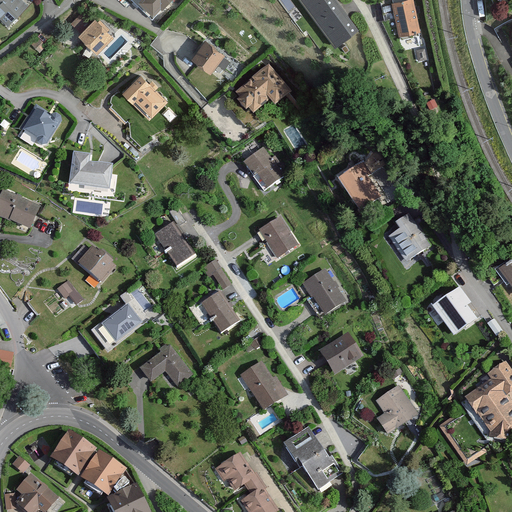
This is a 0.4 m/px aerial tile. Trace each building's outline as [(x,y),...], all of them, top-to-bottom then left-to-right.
[(0,0),(0,20),(8,28),(28,6),(21,0),(0,0)] [(141,0),(138,3),(153,18),(171,0),(141,0)] [(336,0),(300,0),(336,48),(360,31),(336,0)] [(415,0),(404,0),(393,2),(400,36),(422,32),(415,0)] [(97,21),(79,37),(94,54),(113,38),(97,21)] [(224,56),(205,42),(192,60),(210,74),(224,56)] [(292,94),(269,65),(251,80),(253,82),(239,93),(242,97),(236,102),(245,113),(249,110),(252,115),(270,101),(275,108),(286,99),(292,94)] [(167,103),(141,75),(121,93),(132,105),(135,102),(151,118),(167,103)] [(61,118),(37,105),(21,132),(36,140),(36,144),(38,147),(42,148),(46,146),(61,123),(61,118)] [(286,177),(265,148),(244,164),(254,178),(258,175),(268,190),(286,177)] [(90,155),(73,153),(68,186),(109,191),(112,167),(89,164),(90,155)] [(363,164),(339,181),(361,214),(385,197),(363,164)] [(40,206),(0,188),(0,189),(0,216),(29,230),(40,206)] [(400,230),(390,237),(407,263),(432,246),(410,214),(396,224),(400,230)] [(281,218),(261,232),(279,259),(299,245),(281,218)] [(177,223),(157,236),(177,268),(197,255),(177,223)] [(117,265),(92,245),(78,264),(102,284),(117,265)] [(233,285),(217,260),(203,269),(209,277),(213,275),(224,291),(233,285)] [(511,261),(499,271),(511,289),(511,261)] [(327,270),(305,285),(326,316),(348,302),(327,270)] [(69,281),(58,290),(73,309),(84,300),(69,281)] [(459,289),(435,306),(455,334),(479,317),(459,289)] [(221,291),(202,304),(222,332),(241,319),(221,291)] [(129,306),(101,326),(117,347),(145,325),(129,306)] [(351,332),(320,350),(335,374),(365,356),(351,332)] [(172,343),(142,366),(153,380),(166,370),(178,385),(195,373),(172,343)] [(0,349),(0,367),(10,369),(13,352),(0,349)] [(264,361),(242,375),(265,410),(287,397),(264,361)] [(492,379),(467,397),(495,437),(511,441),(511,440),(511,393),(511,392),(511,366),(508,361),(489,373),(492,379)] [(402,385),(377,400),(386,414),(378,419),(388,435),(420,415),(402,385)] [(330,458),(309,428),(285,444),(301,467),(304,465),(320,490),(345,474),(333,456),(330,458)] [(97,449),(69,430),(51,457),(79,476),(97,449)] [(128,468),(100,450),(81,478),(109,497),(128,468)] [(243,451),(217,467),(225,480),(228,478),(236,490),(245,485),(251,494),(242,500),(249,511),(277,511),(280,510),(243,451)] [(32,464),(21,455),(14,464),(24,473),(32,464)] [(46,511),(60,496),(31,473),(18,489),(25,495),(17,504),(26,511),(38,511),(40,509),(43,511),(46,511)] [(152,511),(138,483),(108,498),(114,511),(152,511)] [(17,493),(7,493),(8,509),(17,509),(17,493)]
